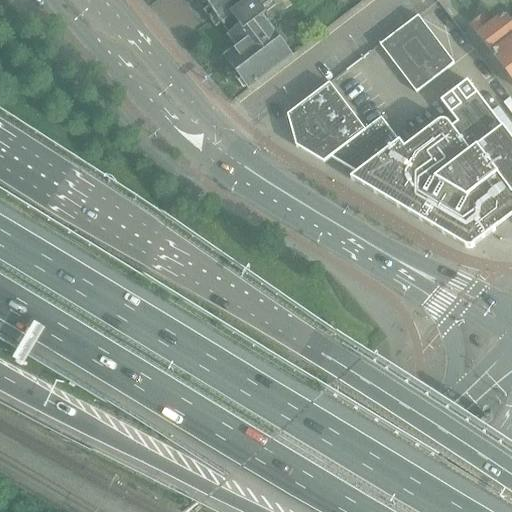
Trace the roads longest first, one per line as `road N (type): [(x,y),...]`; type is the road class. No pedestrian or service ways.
road 1 (motorway): [(511,477),(0,166)]
road 2 (motorway): [(448,511),(0,238)]
road 3 (motorway): [(0,297),(353,511)]
road 4 (motorway): [(0,376),(250,511)]
road 5 (tertiary): [(213,147),(420,276)]
road 6 (residential): [(389,0),(235,117),(213,147)]
road 7 (tertiary): [(53,0),(179,134),(213,147)]
road 8 (tertiary): [(213,147),(195,106),(104,0)]
road 9 (tertiary): [(346,511),(459,407)]
